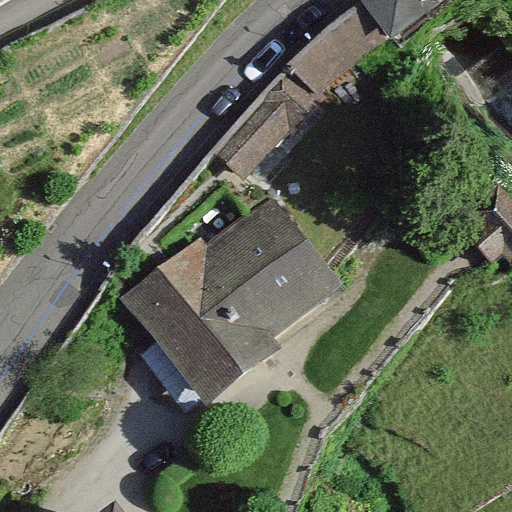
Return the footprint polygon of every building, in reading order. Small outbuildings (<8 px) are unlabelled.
[(388,0),(364,20),(393,57),(465,0),(388,0)] [(364,20),(296,85),(326,117),(393,57),(364,20)] [(220,168),(248,196),(326,117),(296,85),(220,168)] [(124,308),(205,424),(278,374),(264,355),(342,301),(273,203),(124,308)] [(511,222),(498,203),(453,235),(503,304),(511,297),(511,222)]
